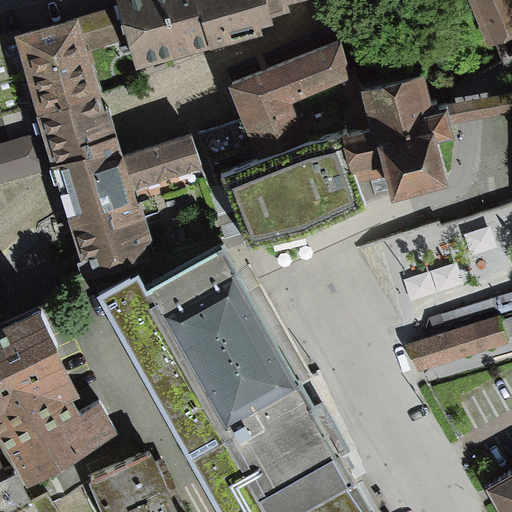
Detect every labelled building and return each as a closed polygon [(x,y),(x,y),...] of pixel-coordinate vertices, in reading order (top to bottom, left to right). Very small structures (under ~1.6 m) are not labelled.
[(117,0),(119,7),(129,41),(137,67),(183,55),(210,48),(196,0),(117,0)] [(307,0),(196,0),(210,48),(210,52),(264,34),(262,28),(268,26),(275,24),(273,17),(292,12),(289,4),(307,0)] [(511,0),(472,0),(489,40),(511,30),(511,0)] [(79,19),(15,37),(42,128),(53,166),(66,206),(86,270),(154,249),(136,191),(131,178),(124,157),(110,111),(107,103),(105,94),(92,51),(129,41),(119,7),(79,19)] [(255,157),(223,171),(250,236),(302,222),(364,199),(356,180),(348,134),(347,130),(305,141),(291,101),(350,80),(340,40),(227,81),(255,157)] [(348,134),(356,180),(384,172),(393,199),(446,183),(436,141),(453,136),(450,115),(448,102),(433,105),(425,72),(362,92),(369,128),(348,134)] [(42,128),(0,141),(0,181),(53,166),(42,128)] [(132,155),(124,157),(131,178),(136,191),(203,168),(193,134),(132,155)] [(484,277),(509,268),(503,249),(511,245),(511,223),(471,237),(484,277)] [(365,511),(218,253),(147,292),(139,277),(97,298),(217,511),(365,511)] [(434,274),(440,291),(468,282),(461,264),(434,274)] [(0,323),(0,439),(1,439),(74,400),(79,396),(43,312),(41,306),(0,323)] [(500,316),(408,344),(417,373),(509,344),(500,316)] [(81,411),(74,400),(1,439),(29,487),(119,438),(99,400),(81,411)] [(106,511),(179,511),(174,497),(149,447),(86,476),(90,483),(106,511)] [(0,511),(19,511),(32,505),(0,452),(0,511)] [(511,511),(511,469),(485,484),(500,511),(511,511)] [(49,491),(32,505),(19,511),(60,511),(55,503),(49,491)]
